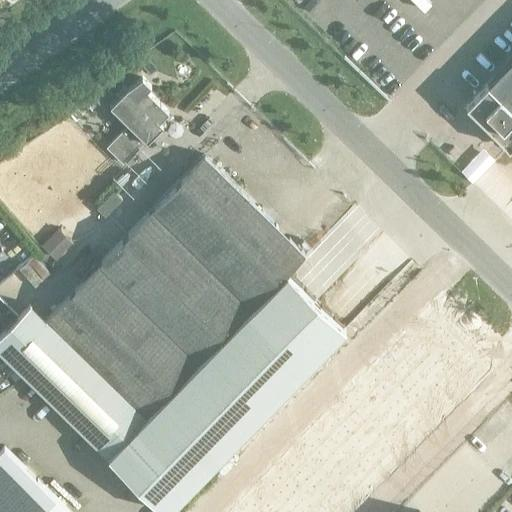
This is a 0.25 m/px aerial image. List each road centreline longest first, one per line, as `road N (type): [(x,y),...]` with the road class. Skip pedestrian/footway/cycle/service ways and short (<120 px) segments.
road 1 (unclassified): [(511,292),(209,0)]
road 2 (unknown): [(373,158),(511,17)]
road 3 (unclassified): [(0,79),(112,0)]
